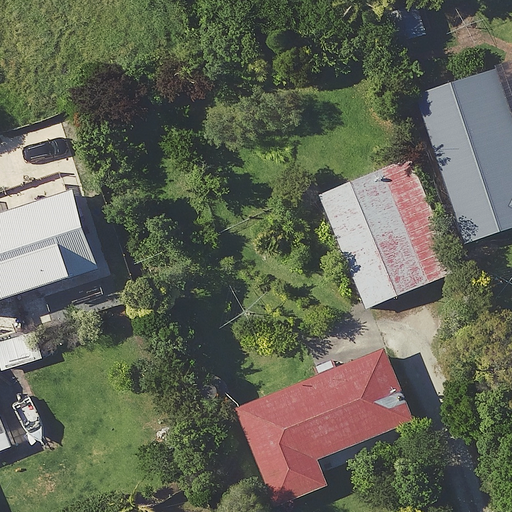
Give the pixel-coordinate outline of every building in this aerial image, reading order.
[(511,58),(489,66),(509,122),(511,120),(511,58)] [(447,273),(400,160),(311,197),(359,310),(447,273)] [(0,311),(108,276),(81,193),(0,219),(0,311)] [(0,369),(36,359),(28,332),(0,340),(0,369)] [(401,423),(373,353),(231,411),(269,507),(317,487),(306,461),(401,423)]
